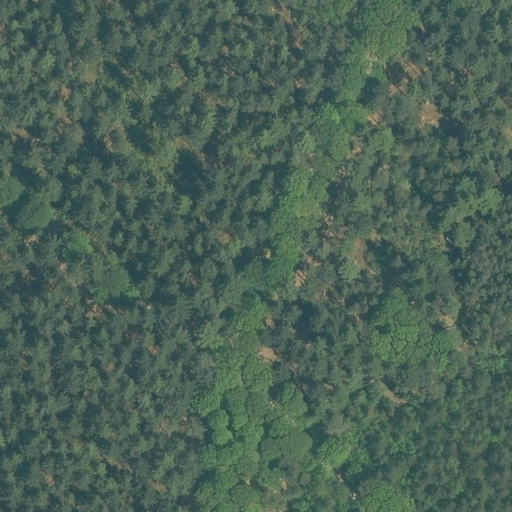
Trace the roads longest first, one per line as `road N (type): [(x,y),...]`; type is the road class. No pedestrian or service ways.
road 1 (track): [(398,0),(213,365)]
road 2 (track): [(213,365),(0,190)]
road 3 (track): [(367,511),(303,441),(213,365)]
road 4 (track): [(213,365),(184,511)]
